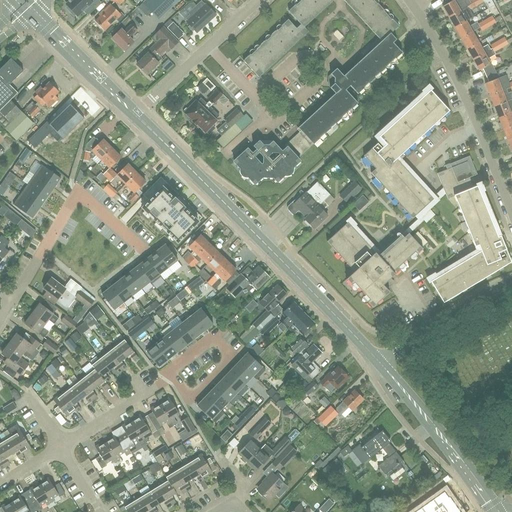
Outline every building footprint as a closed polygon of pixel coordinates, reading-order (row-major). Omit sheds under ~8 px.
[(71,0),(70,1),(69,0),(68,1),(69,3),(66,5),(68,7),(66,8),(71,13),(72,11),(76,16),(83,10),(87,15),(85,17),(86,17),(102,1),(100,3),(97,0),(71,0)] [(151,0),(145,6),(159,20),(179,0),(151,0)] [(273,177),(277,182),(300,161),(297,158),(313,144),(358,103),(345,90),(350,86),(357,94),(402,53),(393,43),(396,40),(390,33),(398,26),(374,0),(300,0),(288,11),(301,25),(296,29),(288,20),(243,61),(259,78),(308,32),(304,27),(333,0),(343,0),(381,41),(343,76),(336,68),(330,74),(330,88),(335,93),(297,128),(300,131),(284,145),(286,147),(282,151),(275,144),(273,141),(259,140),(253,146),(256,149),(251,153),(247,149),(233,161),(254,184),(262,177),(273,177)] [(452,0),(441,6),(448,17),(467,6),(469,9),(476,5),(473,0),(469,0),(469,1),(468,0),(452,0)] [(104,31),(120,15),(110,4),(102,12),(104,13),(95,21),(104,31)] [(192,31),(194,30),(195,31),(203,24),(205,26),(216,16),(205,4),(186,22),(190,26),(188,27),(192,31)] [(467,6),(448,17),(454,28),(474,17),(469,9),(467,6)] [(485,19),(489,26),(495,22),(491,15),(485,19)] [(474,17),(454,28),(457,33),(460,38),(471,32),(480,27),(476,22),(468,27),(465,22),(474,17)] [(489,26),(485,19),(478,23),(480,27),(482,30),(489,26)] [(173,22),(167,28),(178,40),(184,34),(173,22)] [(129,25),(123,31),(121,29),(112,39),(124,51),(133,42),(128,37),(134,31),(129,25)] [(460,38),(466,49),(477,42),(471,32),(460,38)] [(177,44),(166,34),(141,58),(143,59),(137,65),(146,75),(158,63),(155,60),(164,51),(166,53),(168,53),(177,44)] [(504,37),(497,41),(501,48),(508,44),(504,37)] [(497,41),(490,45),(492,48),(494,52),(501,48),(497,41)] [(477,42),(466,49),(472,60),(490,49),(487,45),(481,48),(477,42)] [(482,68),(490,64),(487,59),(495,54),(494,52),(492,50),(490,49),(472,60),(479,70),(482,68)] [(171,66),(178,59),(173,55),(166,62),(171,66)] [(0,124),(4,128),(21,111),(10,100),(17,93),(9,84),(23,71),(10,58),(0,68),(0,124)] [(490,64),(482,68),(485,75),(487,78),(488,82),(498,78),(497,74),(495,71),(493,67),(492,63),(490,64)] [(488,82),(484,83),(486,89),(489,95),(506,88),(510,87),(508,83),(505,75),(498,78),(488,82)] [(207,78),(202,83),(211,92),(215,87),(207,78)] [(40,110),(46,104),(49,107),(58,99),(54,95),(58,92),(49,82),(42,89),(40,87),(35,92),(37,95),(33,99),(37,103),(35,105),(32,102),(25,109),(33,117),(40,110)] [(201,97),(196,102),(195,102),(185,113),(195,122),(210,106),(213,104),(222,94),(216,88),(212,92),(213,92),(206,99),(209,101),(207,103),(201,97)] [(507,93),(506,88),(489,95),(493,106),(506,101),(503,94),(507,93)] [(381,140),(363,156),(375,169),(370,173),(412,219),(433,199),(405,169),(407,167),(398,157),(439,120),(437,118),(441,114),(443,116),(449,111),(430,90),(425,94),(423,92),(407,107),(409,109),(378,137),(381,140)] [(222,94),(213,104),(214,105),(218,100),(223,106),(229,100),(222,94)] [(498,117),(510,112),(511,111),(511,98),(506,101),(493,106),(498,117)] [(51,127),(59,136),(73,122),(75,124),(83,117),(69,102),(47,123),(43,118),(26,135),(34,144),(51,127)] [(210,106),(195,122),(204,132),(205,131),(209,135),(216,128),(212,124),(215,121),(220,116),(210,106)] [(224,120),(230,127),(243,116),(237,109),(224,120)] [(33,123),(21,111),(4,128),(16,140),(33,123)] [(502,129),(511,125),(511,111),(510,112),(498,117),(502,129)] [(511,125),(502,129),(507,140),(511,138),(511,125)] [(106,142),(103,140),(92,151),(90,152),(91,152),(90,156),(92,158),(96,155),(100,159),(113,147),(107,141),(106,142)] [(116,150),(113,147),(107,153),(100,159),(105,164),(109,168),(110,167),(115,162),(120,157),(117,154),(119,153),(116,150)] [(465,260),(430,281),(443,303),(511,262),(495,222),(492,223),(476,185),(473,187),(469,177),(477,174),(469,155),(449,164),(451,169),(448,170),(447,169),(437,173),(447,199),(454,196),(476,250),(464,257),(465,260)] [(61,178),(41,164),(34,174),(54,188),(60,178),(61,179),(61,178)] [(117,174),(116,175),(125,184),(137,172),(131,166),(130,167),(127,164),(117,174)] [(110,167),(109,168),(106,171),(103,175),(106,178),(109,175),(111,173),(113,171),(110,167)] [(78,184),(86,176),(79,170),(75,182),(78,184)] [(113,171),(106,178),(111,182),(116,175),(117,174),(113,171)] [(137,172),(125,184),(134,192),(145,181),(142,179),(143,177),(137,172)] [(54,188),(34,174),(27,184),(46,198),(54,188)] [(202,217),(160,176),(136,201),(177,242),(202,217)] [(330,195),(317,181),(306,192),(305,191),(293,203),(292,202),(288,206),(287,207),(287,208),(287,209),(293,215),(298,211),(304,218),(304,219),(305,220),(303,222),(307,226),(309,224),(314,229),(327,216),(322,211),(328,205),(324,201),(330,195)] [(354,181),(339,196),(347,203),(358,192),(359,193),(361,191),(360,190),(362,189),(354,181)] [(46,198),(27,184),(20,194),(39,208),(46,198)] [(112,188),(108,184),(105,187),(103,189),(107,193),(112,197),(114,195),(117,192),(112,188)] [(358,199),(364,204),(373,194),(366,188),(358,199)] [(133,192),(127,199),(131,203),(137,196),(133,192)] [(39,208),(20,194),(13,204),(32,218),(33,218),(32,218),(39,208)] [(9,209),(3,215),(8,220),(14,213),(9,209)] [(27,224),(21,219),(16,225),(22,230),(27,224)] [(347,222),(326,241),(354,271),(346,279),(351,285),(354,283),(369,299),(367,301),(372,307),(389,292),(383,285),(400,269),(398,267),(414,252),(416,254),(422,249),(408,233),(401,240),(389,251),(387,253),(386,253),(380,258),(347,222)] [(197,255),(208,243),(205,240),(206,239),(202,235),(201,236),(200,235),(189,247),(197,255)] [(9,242),(5,239),(0,244),(0,261),(2,259),(7,263),(14,254),(10,250),(8,251),(4,248),(9,242)] [(212,247),(208,243),(197,255),(206,263),(217,251),(216,251),(217,249),(213,246),(212,247)] [(177,260),(165,244),(156,251),(168,267),(177,260)] [(168,267),(156,251),(147,258),(161,276),(159,274),(168,267)] [(216,273),(227,261),(223,258),(225,257),(221,253),(219,254),(219,253),(207,265),(216,273)] [(190,254),(184,260),(188,264),(191,261),(194,258),(190,254)] [(161,276),(147,258),(138,266),(151,283),(161,276)] [(191,261),(188,264),(192,269),(199,262),(194,258),(191,261)] [(227,261),(216,273),(224,281),(235,269),(234,268),(236,267),(232,264),(230,265),(227,261)] [(151,283),(138,266),(128,273),(141,289),(150,282),(151,284),(151,283)] [(235,298),(249,283),(256,290),(269,277),(258,266),(245,279),(240,274),(220,294),(224,298),(230,293),(235,298)] [(141,289),(128,273),(119,280),(132,296),(141,289)] [(199,276),(193,281),(197,287),(204,282),(199,276)] [(213,276),(207,282),(211,286),(217,280),(213,276)] [(74,297),(75,296),(51,278),(43,288),(47,291),(43,295),(54,304),(61,294),(71,301),(74,297)] [(132,296),(119,280),(110,287),(123,303),(132,296)] [(273,317),(268,312),(287,294),(277,284),(259,302),(267,310),(249,327),(256,334),(273,317)] [(123,303),(110,287),(101,294),(114,310),(123,303)] [(180,301),(183,299),(189,294),(184,288),(175,295),(176,296),(180,301)] [(94,301),(80,290),(75,296),(74,297),(88,308),(94,301)] [(171,308),(180,301),(176,296),(173,299),(167,303),(171,308)] [(252,300),(248,303),(253,308),(256,304),(252,300)] [(303,312),(293,302),(282,314),(286,318),(282,322),(287,328),(288,327),(292,324),(291,323),(299,316),(303,312)] [(32,313),(45,324),(48,320),(54,324),(59,318),(39,303),(32,313)] [(104,314),(97,305),(89,312),(96,320),(104,314)] [(213,324),(200,308),(191,315),(204,331),(213,324)] [(308,328),(313,323),(303,312),(299,316),(291,323),(292,324),(288,327),(287,328),(292,333),(297,329),(301,334),(303,332),(304,334),(306,334),(309,331),(309,329),(308,328)] [(45,324),(32,313),(24,323),(44,338),(48,332),(42,327),(45,324)] [(61,321),(72,329),(77,323),(65,314),(61,321)] [(87,315),(83,320),(87,326),(92,322),(87,315)] [(204,331),(191,315),(182,322),(195,338),(204,331)] [(264,337),(280,322),(275,317),(260,332),(264,337)] [(195,338),(182,322),(173,329),(185,345),(195,338)] [(185,345),(173,329),(164,337),(176,353),(185,345)] [(70,337),(74,343),(81,338),(77,332),(70,337)] [(16,334),(9,343),(22,354),(23,353),(27,357),(30,354),(32,355),(41,343),(31,336),(27,342),(16,334)] [(176,353),(164,337),(155,344),(167,360),(176,353)] [(301,337),(287,351),(293,357),(307,343),(301,337)] [(64,342),(72,351),(77,347),(69,338),(64,342)] [(58,348),(47,339),(42,345),(53,354),(58,348)] [(115,345),(125,358),(129,355),(134,361),(138,358),(133,351),(123,339),(115,345)] [(22,354),(9,343),(1,353),(7,358),(3,363),(20,376),(29,364),(20,357),(22,354)] [(167,360),(155,344),(146,351),(158,367),(167,360)] [(305,379),(308,382),(321,370),(313,361),(321,353),(313,344),(306,350),(304,348),(289,362),(291,364),(290,365),(304,380),(305,379)] [(115,345),(107,351),(122,371),(126,368),(121,361),(125,358),(115,345)] [(63,355),(68,351),(64,346),(59,350),(63,355)] [(122,371),(107,351),(99,358),(109,371),(113,367),(118,374),(122,371)] [(265,370),(247,353),(238,362),(253,376),(256,379),(265,370)] [(109,371),(99,358),(90,364),(93,368),(106,383),(110,380),(105,374),(109,371)] [(51,362),(51,363),(54,367),(59,363),(56,359),(51,362)] [(253,376),(238,362),(230,370),(245,384),(253,376)] [(51,363),(46,368),(50,373),(55,368),(54,367),(51,363)] [(276,374),(285,366),(282,363),(274,372),(276,374)] [(329,392),(334,387),(336,388),(348,377),(338,367),(333,371),(332,370),(319,382),(329,392)] [(93,368),(86,374),(96,387),(100,384),(105,390),(109,387),(106,383),(93,368)] [(245,384),(230,370),(222,379),(236,393),(245,384)] [(85,375),(78,380),(93,400),(97,397),(92,390),(96,387),(86,374),(85,375)] [(44,375),(38,380),(42,385),(48,379),(44,375)] [(22,384),(27,388),(31,383),(26,379),(22,384)] [(236,393),(222,379),(213,388),(228,402),(236,393)] [(77,381),(70,387),(80,400),(84,396),(89,403),(93,400),(78,380),(77,381)] [(303,399),(318,386),(313,381),(298,394),(303,399)] [(69,387),(61,393),(68,402),(74,410),(77,413),(81,409),(76,403),(80,400),(70,387),(69,387)] [(228,402),(213,388),(206,396),(220,410),(228,402)] [(343,412),(348,406),(352,411),(363,400),(354,390),(343,401),(338,406),(339,407),(335,411),(330,406),(318,418),(320,421),(326,426),(338,414),(341,410),(343,412)] [(39,393),(35,396),(42,403),(45,400),(39,393)] [(59,408),(68,402),(61,393),(53,400),(58,406),(59,408)] [(220,410),(206,396),(197,405),(215,423),(224,413),(220,410)] [(160,405),(173,426),(177,424),(173,418),(179,414),(168,397),(164,400),(166,402),(160,405)] [(324,408),(329,403),(324,398),(319,402),(324,408)] [(66,417),(74,410),(68,402),(59,408),(58,406),(56,408),(57,410),(59,412),(61,410),(66,417)] [(152,412),(147,415),(156,430),(161,428),(160,426),(165,422),(169,428),(173,426),(160,405),(155,408),(154,406),(150,409),(152,412)] [(242,414),(246,419),(250,415),(246,410),(242,414)] [(242,414),(238,418),(243,423),(246,419),(242,414)] [(156,430),(147,415),(142,418),(140,415),(136,417),(137,419),(132,422),(145,443),(148,441),(147,438),(152,434),(151,433),(156,430)] [(187,417),(180,421),(187,434),(195,429),(187,417)] [(264,417),(249,434),(255,440),(271,423),(264,417)] [(145,443),(132,422),(126,426),(125,423),(121,426),(129,439),(124,442),(131,453),(131,454),(142,448),(144,451),(148,449),(145,443)] [(28,434),(24,437),(20,430),(17,424),(7,430),(10,436),(10,435),(16,444),(30,436),(28,434)] [(298,425),(290,431),(294,436),(302,430),(298,425)] [(380,432),(360,447),(369,458),(381,448),(386,454),(389,457),(377,466),(384,474),(402,460),(395,452),(388,443),(380,432)] [(164,434),(158,440),(162,444),(168,439),(164,434)] [(10,435),(10,436),(2,441),(10,455),(14,452),(19,459),(23,457),(16,444),(10,435)] [(131,453),(124,442),(119,445),(113,435),(109,438),(111,440),(105,443),(118,464),(122,462),(118,456),(124,452),(126,456),(131,453)] [(30,436),(16,444),(23,457),(23,456),(22,453),(31,448),(27,441),(31,438),(30,436)] [(264,444),(259,449),(247,462),(256,471),(269,458),(272,455),(275,458),(291,443),(285,437),(271,450),(264,444)] [(238,442),(233,438),(230,441),(228,444),(233,448),(238,442)] [(247,462),(259,449),(250,440),(237,453),(247,462)] [(2,441),(0,441),(0,457),(6,467),(10,464),(6,457),(10,455),(2,441)] [(118,464),(105,443),(100,446),(99,444),(95,447),(100,455),(95,458),(101,469),(106,465),(105,464),(110,461),(114,467),(118,464)] [(182,444),(176,448),(180,456),(187,452),(182,444)] [(289,444),(272,463),(279,470),(297,451),(289,444)] [(343,457),(352,451),(347,445),(339,451),(343,457)] [(154,458),(160,454),(157,449),(150,453),(151,455),(153,458),(154,458)] [(170,451),(164,455),(168,460),(173,457),(170,451)] [(192,460),(197,468),(211,460),(209,458),(205,461),(201,454),(192,460)] [(319,471),(326,479),(342,466),(335,458),(319,471)] [(320,459),(314,465),(316,468),(322,462),(320,459)] [(183,465),(191,479),(195,476),(200,483),(204,480),(203,478),(197,468),(192,460),(183,465)] [(197,468),(203,478),(212,472),(207,465),(212,462),(211,460),(197,468)] [(161,469),(156,462),(154,463),(148,466),(153,474),(161,469)] [(174,470),(187,491),(191,489),(187,481),(191,479),(183,465),(174,470)] [(173,489),(178,487),(182,494),(187,491),(174,470),(165,476),(167,479),(173,489)] [(285,491),(281,488),(284,485),(271,472),(265,478),(266,479),(258,489),(270,500),(275,495),(279,498),(285,491)] [(131,480),(134,485),(143,479),(140,474),(131,480)] [(40,485),(52,506),(56,504),(53,498),(58,495),(59,497),(65,493),(58,483),(53,486),(48,478),(44,480),(45,482),(40,485)] [(158,484),(171,505),(176,503),(171,496),(176,493),(173,489),(167,479),(158,484)] [(135,486),(134,485),(131,480),(123,484),(127,491),(135,486)] [(150,490),(158,504),(162,501),(167,508),(171,505),(158,484),(150,490)] [(52,506),(40,485),(34,489),(33,486),(29,489),(35,498),(30,501),(36,511),(41,508),(40,506),(45,503),(48,509),(52,506)] [(141,495),(151,511),(157,511),(154,506),(158,504),(150,490),(141,495)] [(444,491),(433,499),(434,500),(432,501),(440,511),(460,511),(449,496),(448,497),(444,491)] [(19,495),(15,497),(16,500),(11,503),(16,511),(36,511),(30,501),(25,504),(19,495)] [(132,500),(139,511),(144,511),(145,511),(151,511),(141,495),(132,500)] [(123,506),(127,511),(139,511),(132,500),(123,506)] [(430,501),(420,508),(422,511),(440,511),(432,501),(431,502),(430,501)] [(16,511),(11,503),(6,506),(5,504),(1,506),(4,511),(16,511)]
